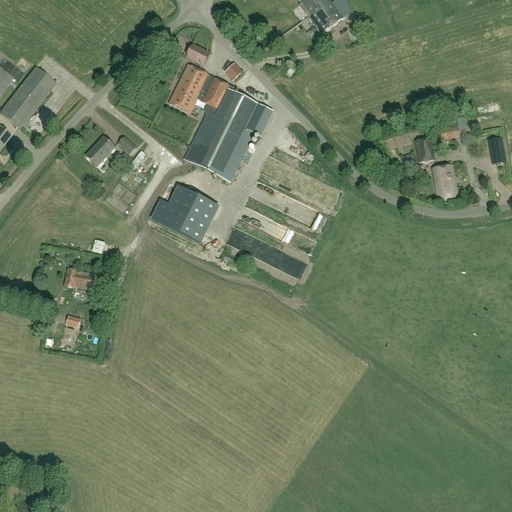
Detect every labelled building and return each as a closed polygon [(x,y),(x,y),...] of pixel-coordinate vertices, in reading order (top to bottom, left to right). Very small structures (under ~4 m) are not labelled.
[(317,15),(332,4),(328,0),(297,0),(301,5),(299,7),(308,19),(315,13),(317,15)] [(315,13),(308,19),(322,37),(344,20),(332,4),(317,15),(315,13)] [(192,41),(191,34),(178,36),(179,50),(185,49),(185,41),(192,41)] [(211,55),(193,45),(185,60),(204,69),(211,55)] [(231,87),(216,80),(188,66),(170,106),(191,116),(198,101),(207,105),(204,111),(207,116),(185,161),(230,184),(267,109),(229,91),(231,87)] [(225,76),(234,84),(243,75),(235,66),(225,76)] [(0,114),(0,115),(20,131),(56,85),(35,69),(0,114)] [(295,73),(292,69),(287,74),(290,77),(295,73)] [(0,97),(13,81),(0,70),(0,97)] [(504,133),(503,123),(492,124),(493,134),(504,133)] [(0,151),(11,137),(0,128),(0,151)] [(125,138),(117,145),(130,157),(137,149),(125,138)] [(104,139),(86,158),(97,168),(115,149),(104,139)] [(417,145),(421,166),(421,167),(422,166),(435,164),(431,142),(417,145)] [(409,153),(407,145),(398,147),(400,155),(409,153)] [(506,163),(503,145),(491,147),(494,165),(506,163)] [(118,162),(124,168),(125,169),(132,161),(125,154),(118,162)] [(412,155),(402,158),(405,166),(414,163),(412,155)] [(452,167),(433,170),(438,202),(458,199),(452,167)] [(204,238),(221,202),(182,183),(173,201),(164,196),(155,214),(204,238)] [(149,189),(144,194),(154,203),(158,198),(149,189)] [(213,237),(217,230),(211,227),(208,234),(213,237)] [(238,255),(248,261),(252,253),(251,253),(257,242),(248,237),(238,255)] [(100,246),(97,257),(107,259),(109,249),(100,246)] [(68,271),(65,287),(74,289),(74,288),(104,293),(106,278),(77,273),(77,272),(68,271)] [(70,327),(77,329),(78,329),(80,320),(69,317),(66,326),(70,327)]
